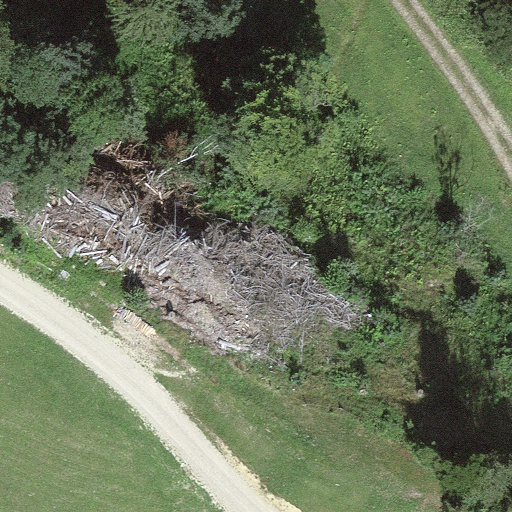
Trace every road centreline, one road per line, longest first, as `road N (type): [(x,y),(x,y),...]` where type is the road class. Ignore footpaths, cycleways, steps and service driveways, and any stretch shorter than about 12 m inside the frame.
road 1 (track): [(258,511),(92,345),(0,281)]
road 2 (track): [(405,0),(511,160)]
